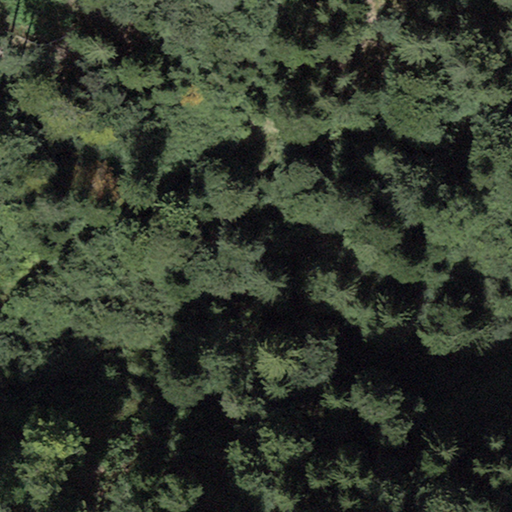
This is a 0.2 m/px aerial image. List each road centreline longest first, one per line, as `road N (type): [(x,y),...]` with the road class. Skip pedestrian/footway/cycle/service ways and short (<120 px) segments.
road 1 (track): [(0,301),(155,187),(274,132),(334,126),(452,142),(511,111)]
road 2 (track): [(0,426),(77,429),(209,392),(392,422),(436,420),(465,410),(511,375)]
